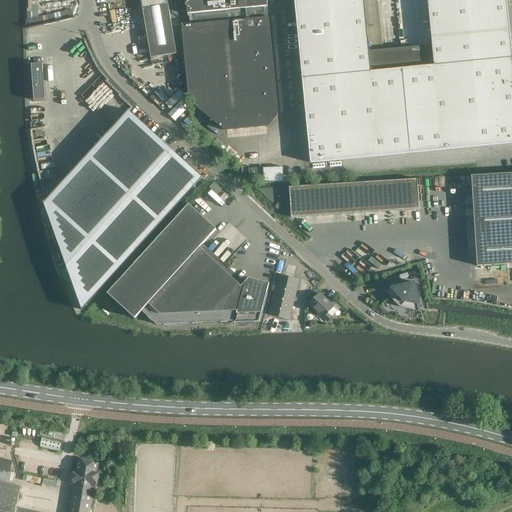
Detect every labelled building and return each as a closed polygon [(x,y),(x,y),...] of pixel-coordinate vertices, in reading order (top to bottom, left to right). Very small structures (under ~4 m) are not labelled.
[(141,0),(144,19),(170,15),(167,0),(141,0)] [(186,0),(188,14),(188,15),(192,15),(193,25),(182,26),(187,84),(189,102),(225,131),(268,127),(278,115),(269,17),(265,18),(264,8),(268,7),(269,7),(268,0),(186,0)] [(427,0),(432,46),(434,66),(371,72),(369,53),(364,0),(294,0),(306,122),(307,126),(310,163),(511,143),(511,53),(508,13),(506,0),(427,0)] [(144,19),(151,58),(177,54),(170,15),(144,19)] [(39,18),(28,21),(29,27),(41,25),(39,18)] [(369,53),(371,72),(434,66),(432,46),(419,48),(400,49),(383,51),(369,53)] [(42,64),(31,65),(34,101),(45,100),(42,64)] [(182,101),(176,93),(167,101),(174,108),(182,101)] [(202,178),(129,111),(44,203),(82,310),(202,178)] [(283,167),(263,168),(264,183),(284,182),(283,167)] [(249,169),(250,180),(257,180),(257,169),(249,169)] [(511,173),(471,176),(477,267),(511,264),(511,173)] [(419,210),(418,179),(289,187),(291,218),(419,210)] [(210,188),(217,195),(222,190),(221,190),(214,183),(210,188)] [(189,205),(108,295),(135,319),(141,312),(156,325),(260,320),(269,286),(247,280),(245,283),(242,282),(239,285),(222,268),(203,251),(199,248),(216,230),(189,205)] [(269,315),(289,320),(298,281),(279,276),(269,315)] [(400,305),(418,310),(414,284),(388,291),(400,305)] [(319,294),(309,304),(324,318),(323,319),(327,323),(333,317),(329,313),(334,308),(319,294)] [(350,308),(341,300),(336,304),(345,313),(350,308)] [(41,447),(60,450),(62,440),(43,438),(41,447)] [(89,511),(92,496),(94,485),(96,485),(98,474),(96,474),(97,464),(79,461),(79,463),(77,464),(77,467),(78,469),(77,473),(74,473),(73,484),(74,484),(74,485),(69,511),(89,511)] [(0,476),(13,479),(14,473),(10,472),(11,465),(0,462),(0,476)] [(42,479),(24,476),(22,481),(41,485),(42,479)] [(57,482),(43,479),(42,485),(56,488),(57,482)] [(35,511),(17,508),(21,486),(0,482),(0,511),(35,511)]
